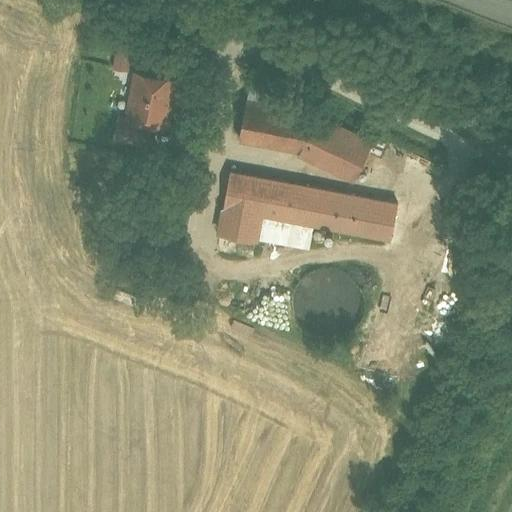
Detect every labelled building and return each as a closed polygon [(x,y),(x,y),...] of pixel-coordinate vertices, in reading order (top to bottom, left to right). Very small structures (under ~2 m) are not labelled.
[(118,46),(113,65),(129,68),(133,49),(118,46)] [(175,79),(136,72),(128,116),(128,117),(151,121),(166,124),(175,79)] [(310,111),(247,99),(240,138),(302,151),(310,111)] [(373,141),(310,111),(302,151),(300,154),(355,179),(373,141)] [(151,121),(128,117),(128,116),(122,115),(117,138),(147,143),(151,121)] [(395,204),(228,175),(216,239),(255,246),(259,222),(388,245),(395,204)] [(360,293),(352,280),(339,272),(326,270),(311,274),(300,282),(293,294),(290,308),(293,322),(301,333),(313,341),(328,343),(341,340),(353,332),(361,320),(363,306),(360,293)]
